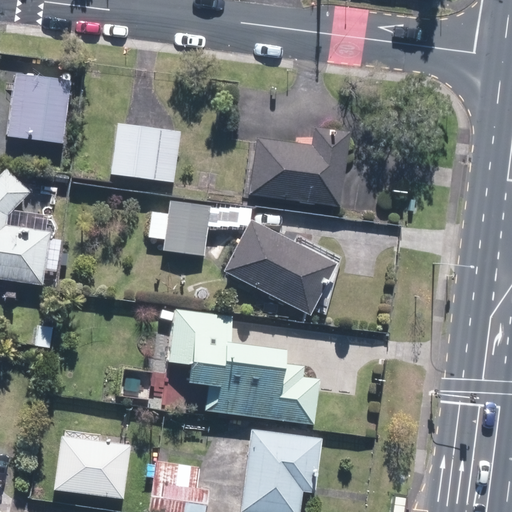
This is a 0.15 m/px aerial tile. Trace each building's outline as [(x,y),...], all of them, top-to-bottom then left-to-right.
[(63,83),(9,76),(2,139),(56,145),(63,83)] [(175,133),(111,126),(105,176),(169,184),(175,133)] [(304,148),(249,141),(242,197),(333,209),(343,134),(306,130),(304,148)] [(0,282),(36,288),(38,273),(51,274),(56,242),(43,240),(44,234),(0,226),(0,221),(0,218),(23,194),(0,172),(0,282)] [(238,230),(216,274),(304,318),(330,266),(245,223),(246,210),(213,209),(213,211),(205,210),(205,207),(164,204),(163,214),(147,213),(144,239),(159,241),(157,252),(199,257),(203,229),(238,230)] [(201,389),(198,412),(308,427),(314,381),(305,380),(306,369),(272,365),(273,353),(219,346),(225,318),(168,311),(168,314),(157,311),(155,320),(166,322),(161,364),(175,367),(175,386),(201,389)] [(315,440),(244,431),(232,511),(293,511),(296,493),(308,495),(315,440)] [(53,438),(46,492),(117,501),(123,447),(53,438)] [(196,469),(150,462),(147,483),(152,484),(150,497),(148,497),(145,511),(200,511),(204,491),(193,489),(196,469)] [(387,511),(398,511),(401,497),(389,496),(387,511)]
